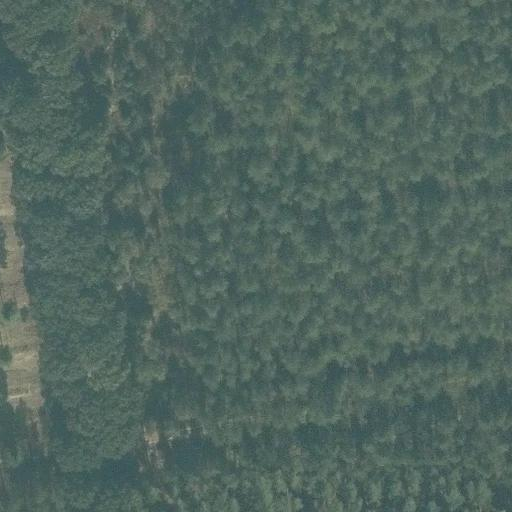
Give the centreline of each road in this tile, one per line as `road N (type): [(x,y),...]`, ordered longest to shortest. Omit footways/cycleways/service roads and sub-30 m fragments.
road 1 (track): [(25,0),(95,442)]
road 2 (track): [(95,442),(511,365)]
